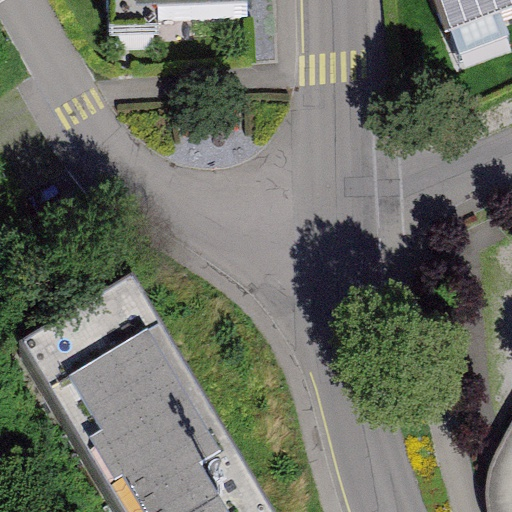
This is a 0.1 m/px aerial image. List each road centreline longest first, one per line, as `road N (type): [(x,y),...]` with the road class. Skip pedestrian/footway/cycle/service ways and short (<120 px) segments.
road 1 (residential): [(18,0),(80,110),(143,189),(258,228),(335,214)]
road 2 (residential): [(335,214),(341,356),(366,472),(384,511)]
road 3 (residential): [(332,0),(335,214)]
road 4 (residential): [(511,157),(429,192),(335,214)]
